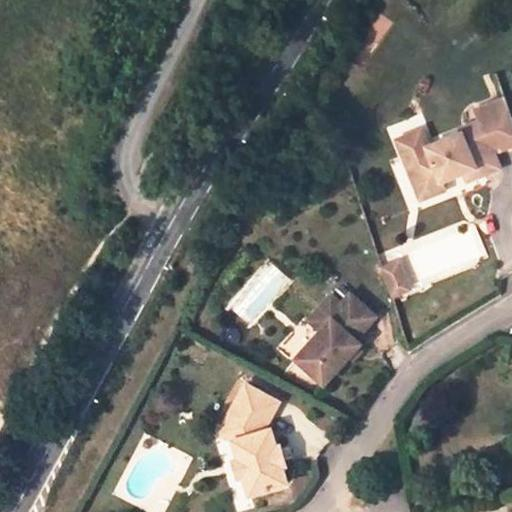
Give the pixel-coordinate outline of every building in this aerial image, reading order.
[(494,72),(471,78),(475,90),(498,84),(494,72)] [(500,90),(498,84),(475,90),(477,96),(500,90)] [(390,135),(424,126),(421,115),(387,125),(390,135)] [(466,132),(407,154),(422,190),(428,193),(443,187),(446,180),(468,171),(485,165),(489,174),(505,167),(485,120),(465,129),(466,132)] [(468,171),(472,181),(489,174),(485,165),(468,171)] [(428,193),(422,190),(425,200),(450,190),(446,180),(443,187),(428,193)] [(387,266),(393,282),(410,276),(403,259),(387,266)] [(393,282),(398,293),(414,286),(410,276),(393,282)] [(341,306),(331,297),(319,310),(332,322),(321,333),(297,361),(325,386),(361,345),(355,341),(376,318),(350,296),(341,306)] [(319,310),(309,322),(321,333),(332,322),(319,310)] [(279,403),(246,385),(221,431),(232,437),(239,459),(244,476),(250,494),(287,483),(282,465),(286,464),(280,445),(276,446),(270,429),(265,431),(265,429),(279,403)] [(239,459),(232,462),(237,479),(244,476),(239,459)]
